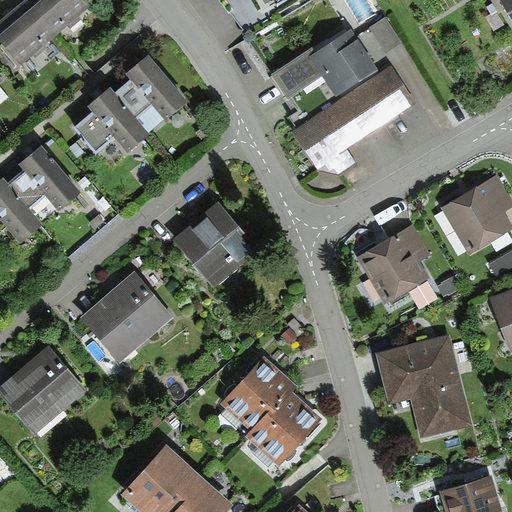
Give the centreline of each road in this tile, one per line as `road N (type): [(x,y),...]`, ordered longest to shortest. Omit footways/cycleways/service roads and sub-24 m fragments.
road 1 (residential): [(0,337),(248,129)]
road 2 (residential): [(379,511),(299,234)]
road 3 (residential): [(299,234),(511,120)]
road 4 (residential): [(248,129),(166,0)]
